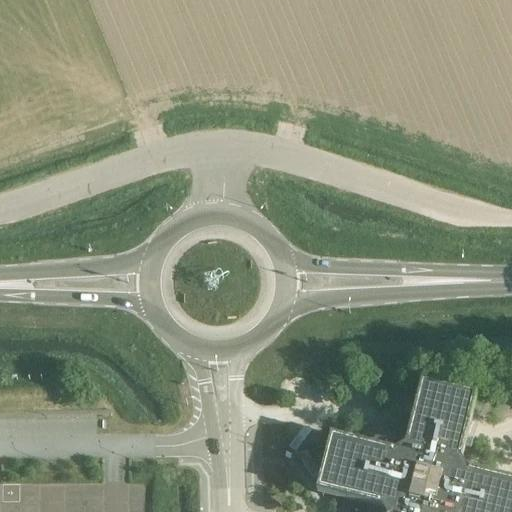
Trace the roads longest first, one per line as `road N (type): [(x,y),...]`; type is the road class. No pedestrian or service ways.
road 1 (primary): [(447,281),(280,262)]
road 2 (primary): [(282,302),(400,295),(447,281)]
road 3 (primary): [(280,262),(258,232),(224,218),(182,228),(154,261)]
road 4 (primary): [(154,261),(34,271),(0,284)]
road 5 (primary): [(0,287),(34,297),(152,301)]
